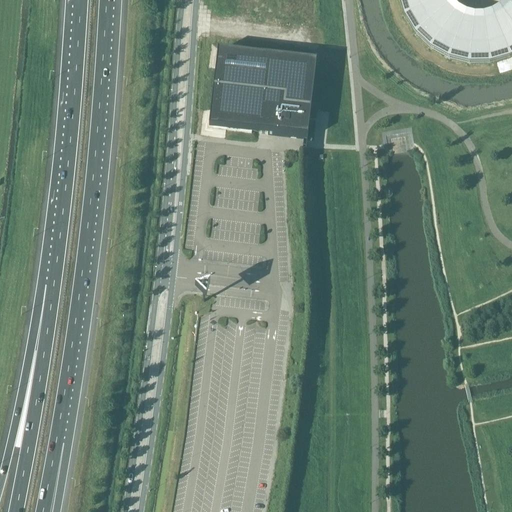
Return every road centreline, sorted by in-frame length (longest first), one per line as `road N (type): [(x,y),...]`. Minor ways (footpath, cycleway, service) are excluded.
road 1 (motorway): [(57,442),(88,250),(108,0)]
road 2 (motorway): [(76,0),(50,284)]
road 3 (tertiary): [(173,275),(196,0)]
road 4 (tertiary): [(182,0),(158,273)]
road 5 (tertiary): [(158,273),(124,511)]
road 6 (tertiary): [(140,511),(173,275)]
road 7 (motorway): [(50,284),(16,511)]
road 8 (motorway): [(50,284),(0,481)]
road 9 (track): [(511,64),(477,70),(432,57),(407,32),(395,0)]
